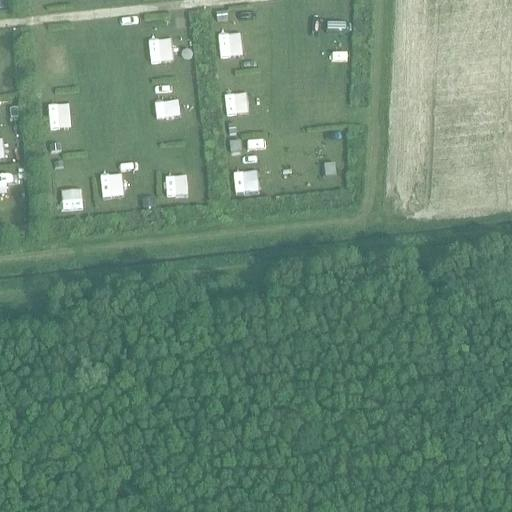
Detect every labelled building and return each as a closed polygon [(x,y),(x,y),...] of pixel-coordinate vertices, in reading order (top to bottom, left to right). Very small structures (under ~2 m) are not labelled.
[(226,13),(216,14),(217,23),(227,22),(226,13)] [(185,18),(175,19),(176,29),(186,28),(185,18)] [(240,143),(229,144),(230,154),(241,153),(240,143)] [(335,165),(324,165),(325,177),(336,176),(335,165)] [(154,200),(143,201),(143,211),(155,210),(154,200)]
